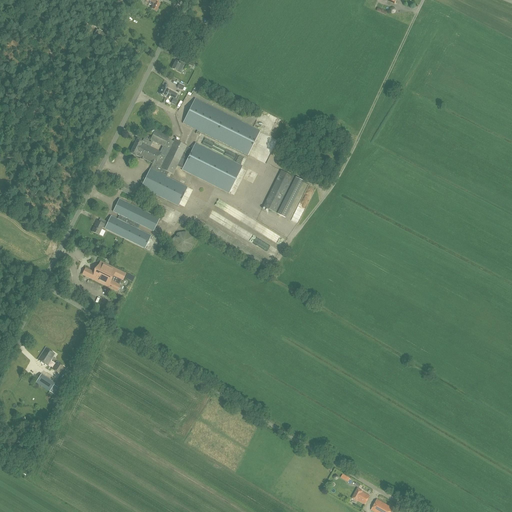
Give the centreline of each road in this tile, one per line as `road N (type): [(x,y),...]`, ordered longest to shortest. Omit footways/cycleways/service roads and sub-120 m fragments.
road 1 (unclassified): [(414,511),(39,283)]
road 2 (unclassified): [(39,283),(183,0)]
